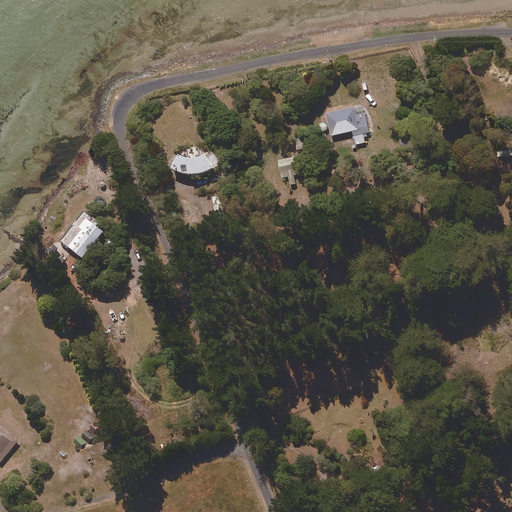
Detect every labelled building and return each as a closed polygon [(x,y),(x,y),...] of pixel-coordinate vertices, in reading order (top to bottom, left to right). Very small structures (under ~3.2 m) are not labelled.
[(370,135),(365,108),(328,116),(333,138),(354,133),(357,146),(366,144),(365,136),(370,135)] [(181,157),(178,155),(169,164),(174,168),(171,171),(174,174),(177,175),(181,177),(184,178),(188,179),(191,179),(195,179),(199,179),(202,178),(206,177),(209,176),(212,174),(215,172),(218,170),(221,167),(219,166),(225,159),(216,151),(213,154),(211,156),(209,157),(206,159),(204,160),(201,161),(199,161),(196,161),(193,161),(190,161),(188,160),(185,159),(183,158),(181,157)] [(302,175),(299,158),(280,161),(283,179),(290,178),(291,187),(297,186),(295,176),(302,175)] [(113,196),(109,184),(103,186),(106,198),(113,196)] [(232,223),(227,196),(214,198),(219,225),(232,223)] [(104,228),(87,215),(64,245),(87,262),(108,235),(102,230),(104,228)] [(0,463),(19,441),(0,425),(0,463)]
